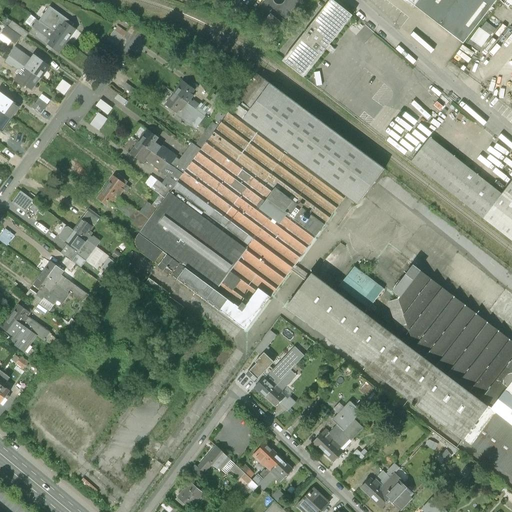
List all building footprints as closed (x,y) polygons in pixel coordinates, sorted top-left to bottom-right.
[(404,0),(463,46),(499,0),(404,0)] [(353,20),(333,4),(283,66),(304,82),(353,20)] [(40,23),(55,34),(59,27),(62,29),(65,24),(72,29),(74,27),(49,9),(40,23)] [(270,16),(258,31),(275,46),(288,30),(270,16)] [(27,35),(46,49),(51,43),(49,41),(55,34),(40,23),(31,17),(25,25),(32,29),(27,35)] [(76,32),(72,29),(65,24),(62,29),(59,27),(55,34),(68,43),(76,32)] [(11,25),(8,29),(20,39),(23,40),(26,35),(15,27),(15,28),(11,25)] [(126,33),(118,27),(115,31),(123,37),(126,33)] [(15,46),(20,39),(8,29),(5,28),(0,35),(0,40),(8,47),(11,43),(15,46)] [(123,37),(114,31),(107,40),(116,46),(123,37)] [(68,43),(55,34),(49,41),(51,43),(46,49),(44,52),(52,57),(55,53),(59,56),(68,43)] [(9,57),(26,70),(32,62),(15,49),(9,57)] [(44,60),(37,55),(32,62),(26,70),(40,80),(48,69),(41,64),(44,60)] [(15,74),(18,77),(20,78),(26,70),(9,57),(5,63),(12,68),(13,67),(18,71),(15,74)] [(40,80),(26,70),(20,78),(18,77),(14,83),(23,90),(25,88),(31,92),(40,80)] [(177,279),(247,330),(346,194),(242,119),(269,82),(257,73),(235,103),(220,123),(218,126),(201,150),(183,173),(165,198),(150,219),(140,232),(129,247),(176,281),(177,279)] [(71,88),(62,81),(55,91),(64,98),(71,88)] [(174,92),(187,102),(191,97),(193,94),(190,92),(193,89),(183,81),(174,92)] [(385,166),(269,82),(242,119),(346,194),(358,203),(385,166)] [(122,87),(131,94),(135,90),(126,83),(122,87)] [(210,97),(217,102),(222,95),(217,91),(215,94),(213,92),(210,97)] [(34,107),(43,113),(53,98),(43,92),(34,107)] [(165,105),(175,113),(179,108),(181,110),(187,102),(174,92),(165,105)] [(117,95),(114,99),(123,106),(127,101),(117,95)] [(3,99),(0,102),(0,109),(10,118),(19,105),(7,96),(4,100),(3,99)] [(207,108),(191,97),(187,102),(203,113),(207,108)] [(213,117),(220,123),(235,103),(227,98),(221,107),(219,105),(215,110),(217,112),(213,117)] [(108,115),(113,109),(101,100),(96,106),(108,115)] [(203,113),(187,102),(181,110),(179,108),(175,113),(196,127),(205,115),(203,113)] [(0,127),(2,129),(10,118),(0,109),(0,127)] [(107,121),(98,114),(89,125),(99,132),(107,121)] [(176,155),(162,145),(156,153),(183,173),(201,150),(218,126),(212,121),(195,145),(191,142),(179,159),(175,156),(176,155)] [(138,140),(156,153),(162,145),(155,140),(158,136),(147,128),(138,140)] [(483,219),(502,194),(429,138),(411,163),(483,219)] [(151,188),(159,194),(165,198),(183,173),(156,153),(138,140),(129,153),(143,163),(146,159),(168,175),(162,183),(157,180),(151,188)] [(114,176),(106,187),(118,196),(123,190),(125,192),(129,187),(114,176)] [(511,180),(502,194),(483,219),(511,241),(511,180)] [(112,205),(118,196),(106,187),(97,199),(107,207),(110,203),(112,205)] [(33,201),(20,192),(12,203),(25,212),(33,201)] [(150,219),(165,198),(159,194),(151,205),(147,202),(139,211),(150,219)] [(140,232),(150,219),(139,211),(118,196),(112,205),(134,221),(131,225),(140,232)] [(73,229),(84,238),(87,234),(93,226),(81,217),(73,229)] [(62,219),(55,230),(61,234),(69,224),(62,219)] [(76,249),(78,246),(84,238),(73,229),(64,241),(76,249)] [(91,237),(87,234),(84,238),(96,246),(100,240),(92,235),(91,237)] [(96,246),(84,238),(78,246),(90,254),(96,246)] [(42,273),(55,283),(61,275),(64,271),(51,261),(42,273)] [(128,262),(122,269),(141,284),(147,276),(128,262)] [(511,340),(413,265),(393,290),(401,296),(398,299),(412,348),(489,407),(492,409),(507,390),(511,382),(511,340)] [(353,267),(336,289),(365,312),(382,290),(353,267)] [(396,335),(365,312),(336,289),(312,271),(287,304),(464,439),(489,407),(412,348),(396,335)] [(34,283),(40,288),(47,293),(55,283),(42,273),(34,283)] [(87,294),(61,275),(55,283),(68,293),(81,302),(87,294)] [(167,292),(149,278),(143,286),(162,299),(167,292)] [(68,293),(55,283),(47,293),(40,288),(36,293),(29,288),(25,294),(48,311),(53,304),(58,307),(68,293)] [(494,311),(511,322),(511,290),(509,289),(494,311)] [(386,303),(396,335),(412,348),(398,299),(386,303)] [(10,316),(21,324),(26,317),(29,313),(18,305),(10,316)] [(23,352),(36,335),(21,324),(10,316),(1,328),(18,340),(14,346),(23,352)] [(49,334),(26,317),(21,324),(36,335),(56,350),(60,344),(48,335),(49,334)] [(270,331),(255,351),(266,360),(270,356),(265,352),(269,348),(267,347),(276,336),(270,331)] [(269,376),(265,380),(273,388),(290,371),(304,357),(295,348),(268,375),(269,376)] [(20,357),(16,363),(23,368),(27,362),(20,357)] [(249,378),(256,385),(263,378),(261,375),(268,368),(264,363),(249,378)] [(290,371),(273,388),(279,394),(296,377),(295,376),(296,375),(294,373),(293,374),(290,371)] [(265,380),(263,378),(256,385),(254,388),(264,398),(273,388),(265,380)] [(9,391),(0,384),(0,403),(9,391)] [(274,408),(278,404),(284,398),(282,396),(279,394),(273,388),(264,398),(274,408)] [(492,409),(511,423),(511,393),(507,390),(492,409)] [(287,400),(284,398),(278,404),(286,412),(295,403),(289,398),(287,400)] [(350,401),(343,408),(337,415),(331,421),(336,426),(342,431),(353,420),(361,412),(350,401)] [(332,411),(337,415),(343,408),(338,404),(332,411)] [(463,441),(511,477),(511,423),(492,409),(489,407),(464,439),(463,441)] [(342,431),(341,433),(348,440),(350,442),(363,429),(353,420),(342,431)] [(341,433),(342,431),(336,426),(329,433),(325,430),(321,434),(331,444),(341,433)] [(338,450),(348,440),(341,433),(331,444),(338,450)] [(322,453),(331,444),(321,434),(312,444),(322,453)] [(438,445),(429,441),(427,448),(435,451),(438,445)] [(265,465),(271,471),(282,460),(265,443),(252,456),(263,467),(265,465)] [(341,454),(338,450),(331,444),(322,453),(332,463),(341,454)] [(215,446),(196,467),(203,473),(204,473),(212,464),(216,468),(216,467),(220,471),(230,460),(215,446)] [(451,457),(446,451),(439,456),(444,462),(451,457)] [(282,460),(271,471),(277,477),(275,478),(279,482),(292,469),(282,460)] [(229,470),(239,479),(244,474),(234,464),(229,470)] [(194,481),(203,473),(196,467),(194,465),(186,474),(194,481)] [(374,479),(375,480),(381,486),(389,478),(382,470),(374,479)] [(271,471),(256,486),(257,487),(262,492),(275,478),(277,477),(271,471)] [(389,478),(381,486),(369,498),(380,509),(388,500),(404,484),(405,483),(394,473),(389,478)] [(251,481),(244,474),(239,479),(246,486),(251,481)] [(359,488),(369,498),(381,486),(375,480),(373,481),(370,478),(359,488)] [(256,486),(251,481),(246,486),(252,492),(257,487),(256,486)] [(190,482),(176,497),(190,510),(204,495),(190,482)] [(388,500),(400,511),(416,495),(404,484),(388,500)] [(31,511),(0,486),(0,500),(14,511),(31,511)] [(312,488),(303,498),(318,511),(321,511),(329,503),(312,488)] [(305,511),(318,511),(303,498),(296,506),(302,511),(305,511)] [(424,511),(440,511),(431,502),(423,511),(424,511)]
